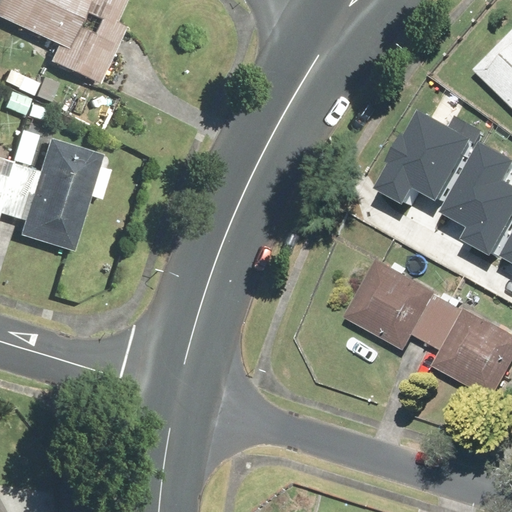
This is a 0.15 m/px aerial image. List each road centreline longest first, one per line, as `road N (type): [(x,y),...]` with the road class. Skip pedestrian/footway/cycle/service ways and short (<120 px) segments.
road 1 (tertiary): [(171,390),(223,234),(335,32)]
road 2 (residential): [(171,390),(511,495)]
road 3 (residential): [(171,390),(0,337)]
road 4 (tertiary): [(154,511),(171,390)]
